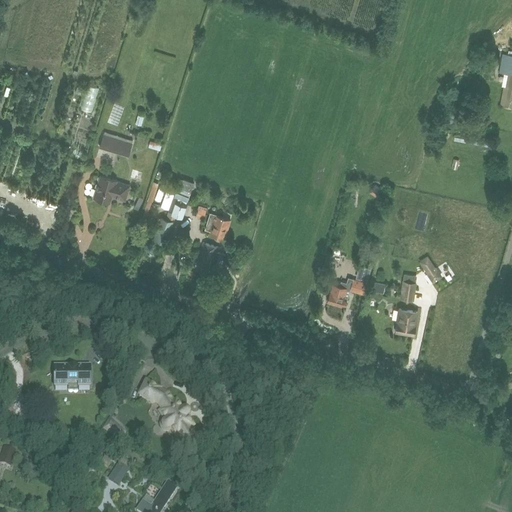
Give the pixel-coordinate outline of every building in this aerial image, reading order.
[(507,54),(503,73),(507,74),(505,87),(503,87),(500,105),(510,107),(510,110),(511,110),(511,51),(508,50),(507,54)] [(132,142),(103,133),(98,147),(128,156),(132,142)] [(164,144),(166,137),(157,135),(156,142),(164,144)] [(139,162),(136,168),(144,172),(147,166),(139,162)] [(189,174),(189,183),(198,183),(198,174),(189,174)] [(96,198),(95,200),(102,202),(102,200),(110,203),(112,197),(125,201),(130,186),(117,182),(117,181),(101,176),(94,198),(96,198)] [(153,181),(141,217),(146,219),(152,201),(158,183),(153,181)] [(174,203),(171,214),(182,218),(186,207),(185,207),(187,199),(190,190),(180,187),(177,197),(176,203),(174,203)] [(198,205),(196,212),(204,214),(206,208),(198,205)] [(210,231),(209,233),(224,238),(230,219),(209,213),(204,229),(210,231)] [(173,223),(161,219),(151,216),(150,217),(148,216),(146,220),(159,225),(154,240),(166,244),(173,223)] [(239,245),(228,242),(225,251),(237,254),(239,245)] [(219,252),(215,251),(216,247),(203,243),(197,264),(214,269),(219,252)] [(229,262),(232,254),(226,252),(223,260),(229,262)] [(418,261),(426,272),(425,273),(432,283),(442,276),(436,266),(435,267),(427,255),(418,261)] [(359,265),(357,271),(368,275),(370,268),(359,265)] [(401,280),(399,299),(413,301),(416,282),(415,282),(416,275),(403,274),(402,280),(401,280)] [(342,305),(343,300),(344,297),(347,298),(349,290),(362,294),(367,279),(354,275),(353,278),(348,277),(345,287),(333,284),(330,291),(331,291),(328,301),(342,305)] [(384,283),(373,281),(371,291),(382,293),(384,283)] [(418,312),(399,308),(395,332),(413,335),(418,312)] [(154,351),(157,358),(162,355),(159,348),(154,351)] [(67,367),(54,367),(54,387),(67,387),(67,383),(77,383),(77,387),(90,387),(90,367),(77,367),(77,368),(67,368),(67,367)] [(168,418),(164,421),(163,421),(163,422),(162,423),(162,424),(161,424),(161,425),(161,426),(162,427),(162,428),(163,429),(164,430),(165,430),(166,430),(167,431),(167,430),(168,430),(169,430),(175,438),(177,436),(181,441),(181,448),(182,447),(183,448),(183,449),(183,450),(184,451),(185,452),(186,453),(187,453),(188,453),(189,454),(190,453),(191,453),(192,453),(193,452),(194,451),(195,450),(195,449),(195,448),(196,447),(197,447),(196,437),(190,428),(193,426),(187,417),(188,416),(188,415),(189,414),(189,413),(188,412),(188,411),(187,411),(187,410),(186,410),(185,410),(184,410),(183,410),(182,410),(176,401),(173,403),(168,395),(159,390),(160,390),(146,383),(139,397),(153,403),(154,403),(159,405),(168,418)] [(22,419),(15,417),(13,424),(20,426),(22,419)] [(121,440),(125,433),(110,418),(103,430),(121,440)] [(0,463),(10,467),(15,451),(3,447),(0,457),(0,463)] [(107,468),(111,462),(112,462),(113,460),(112,460),(105,456),(104,455),(103,457),(104,457),(100,464),(107,468)] [(119,486),(127,471),(116,464),(108,480),(119,486)] [(161,511),(177,488),(167,482),(151,507),(142,501),(136,511),(137,511),(161,511)]
